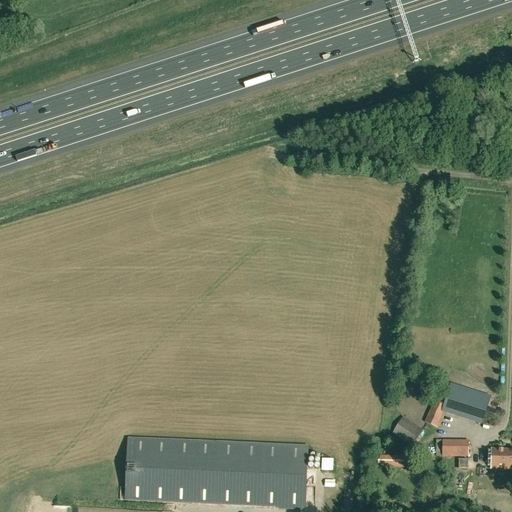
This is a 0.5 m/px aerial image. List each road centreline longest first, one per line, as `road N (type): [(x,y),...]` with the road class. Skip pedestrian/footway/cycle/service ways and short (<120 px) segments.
road 1 (motorway): [(0,156),(483,0)]
road 2 (motorway): [(382,0),(0,124)]
road 3 (unclassified): [(271,157),(511,180)]
